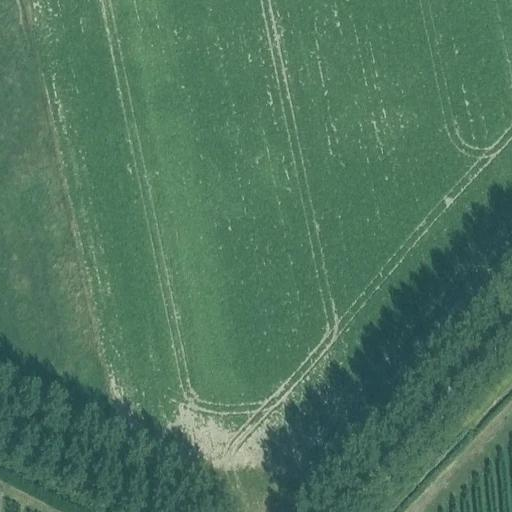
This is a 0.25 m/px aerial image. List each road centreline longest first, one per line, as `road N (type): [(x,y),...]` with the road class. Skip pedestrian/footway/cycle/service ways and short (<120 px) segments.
road 1 (unclassified): [(342,511),(511,330)]
road 2 (unclassified): [(157,511),(0,429)]
